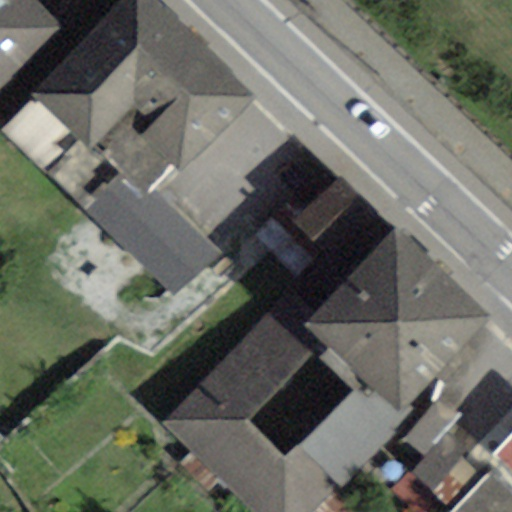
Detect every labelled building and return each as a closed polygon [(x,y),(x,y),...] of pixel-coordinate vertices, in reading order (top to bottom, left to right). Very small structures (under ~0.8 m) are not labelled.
[(0,0),(0,74),(60,16),(44,0),(0,0)] [(251,80),(167,0),(101,0),(30,74),(92,133),(141,83),(155,97),(132,121),(173,161),(251,80)] [(376,214),(337,178),(294,223),(333,260),(376,214)] [(398,228),(303,325),(327,349),(396,414),(407,402),(490,317),(398,228)] [(308,357),(266,317),(161,426),(251,511),(316,511),(415,409),(407,402),(396,414),(327,349),(319,359),(353,391),(287,460),(246,422),(308,357)] [(511,511),(511,490),(490,470),(451,511),(511,511)]
